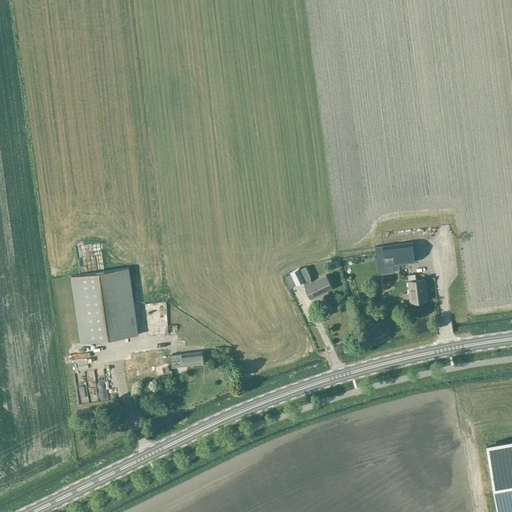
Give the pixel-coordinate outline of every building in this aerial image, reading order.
[(414,262),(412,241),(383,244),(385,265),(414,262)] [(306,280),(304,281),(312,297),(333,287),(327,274),(312,281),(311,277),(306,266),(301,268),(306,280)] [(128,267),(71,276),(80,342),(138,334),(128,267)] [(304,281),(306,280),(301,268),(300,267),(291,271),(297,284),(304,281)] [(426,278),(416,279),(415,274),(407,275),(408,280),(407,280),(410,303),(428,301),(426,278)] [(164,301),(144,300),(143,310),(163,311),(164,301)] [(172,355),(173,367),(189,365),(189,367),(196,366),(196,364),(204,363),(204,361),(206,359),(206,357),(203,356),(203,351),(172,355)] [(104,380),(111,379),(108,367),(102,368),(104,380)] [(73,371),(77,384),(84,381),(79,369),(73,371)] [(511,511),(511,441),(487,446),(496,496),(498,511),(511,511)]
